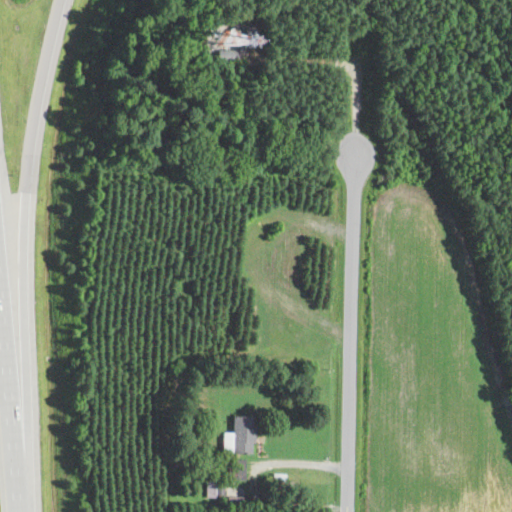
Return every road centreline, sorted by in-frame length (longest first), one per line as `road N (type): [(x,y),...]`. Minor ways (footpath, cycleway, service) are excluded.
road 1 (motorway): [(24,511),(30,188),(67,0)]
road 2 (residential): [(353,157),(346,511)]
road 3 (motorway): [(23,511),(0,245)]
